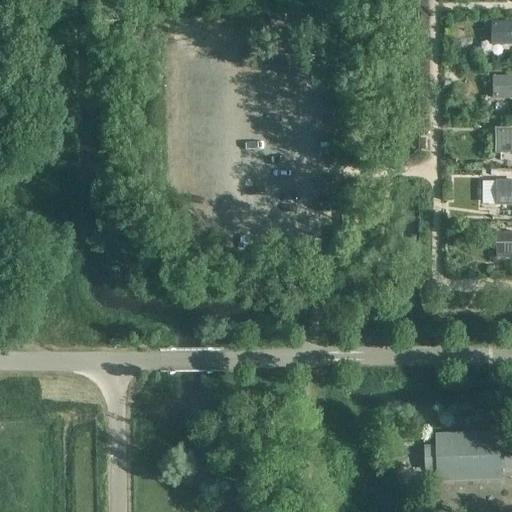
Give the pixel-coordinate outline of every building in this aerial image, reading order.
[(511,42),(511,19),(480,19),(479,42),(511,42)] [(511,68),(482,68),(482,93),(511,93),(511,68)] [(511,151),(511,126),(497,126),(497,152),(511,151)] [(321,186),(344,186),(344,176),(321,176),(321,186)] [(511,182),(481,183),(481,212),(511,211),(511,182)] [(496,254),(511,253),(511,231),(496,231),(496,254)] [(511,464),(511,454),(511,449),(508,445),(500,445),(500,438),(496,434),(488,434),(484,438),(476,438),(472,435),(464,435),(461,439),(453,439),(449,436),(441,436),(437,440),(438,448),(430,448),(426,452),(427,468),(431,471),(439,471),(439,479),(443,483),(451,482),(455,478),(462,478),(466,482),(474,482),(478,478),(485,477),(489,481),(497,481),(501,477),(501,469),(509,469),(511,464)] [(402,469),(426,469),(425,448),(402,448),(402,469)]
